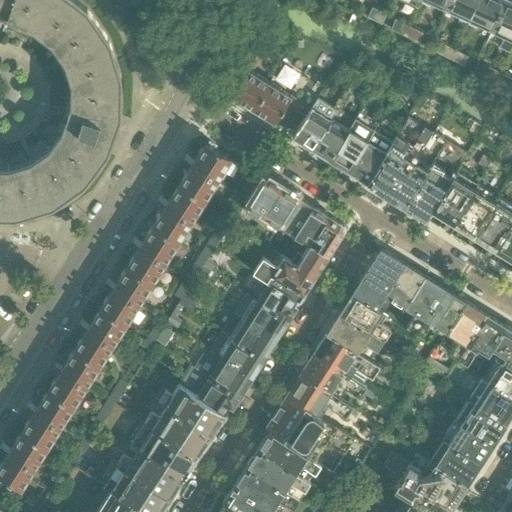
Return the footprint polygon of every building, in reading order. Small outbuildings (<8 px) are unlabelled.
[(63,137),(53,150),(32,165),(9,172),(0,171),(0,215),(15,216),(52,205),(83,183),(107,152),(111,139),(103,137),(107,125),(115,128),(119,115),(120,77),(109,40),(87,9),(75,0),(0,0),(0,12),(35,25),(55,40),(69,60),(76,83),(76,100),(70,100),(64,117),(58,134),(63,137)] [(425,0),(444,9),(447,0),(425,0)] [(447,0),(444,9),(469,20),(477,0),(447,0)] [(477,0),(469,20),(491,31),(505,0),(477,0)] [(505,0),(491,31),(511,40),(511,2),(507,0),(505,0)] [(368,17),(382,23),(386,15),(372,8),(368,17)] [(391,28),(404,35),(409,26),(395,20),(391,28)] [(409,26),(404,35),(418,42),(422,33),(409,26)] [(249,48),(253,50),(261,55),(269,41),(257,34),(249,48)] [(437,51),(450,58),(455,50),(441,43),(437,51)] [(238,98),(253,107),(269,82),(251,70),(261,55),(253,50),(238,74),(242,76),(233,92),(231,91),(230,93),(238,98)] [(455,50),(450,58),(464,65),(468,57),(455,50)] [(482,74),(496,81),(500,73),(487,66),(482,74)] [(511,78),(500,73),(496,81),(510,88),(511,83),(511,78)] [(269,82),(253,107),(276,121),(277,119),(275,118),(285,103),(299,112),(304,104),(269,82)] [(292,136),(311,148),(330,117),(336,108),(317,96),(311,105),(292,136)] [(311,148),(329,159),(348,128),(354,118),(340,109),(344,103),(340,101),(336,108),(330,117),(311,148)] [(329,159),(348,171),(365,138),(371,128),(375,121),(359,111),(354,118),(348,128),(329,159)] [(377,190),(383,193),(424,126),(405,114),(390,140),(383,150),(367,182),(378,189),(377,190)] [(393,199),(404,205),(428,166),(448,178),(451,174),(465,151),(424,126),(383,193),(393,199)] [(348,171),(367,182),(383,150),(390,140),(371,128),(365,138),(348,171)] [(206,140),(192,162),(217,179),(228,161),(230,158),(231,158),(231,157),(215,147),(216,146),(206,140)] [(477,164),(485,168),(490,160),(483,155),(477,164)] [(230,158),(228,161),(240,168),(246,171),(247,168),(242,165),(242,164),(231,158),(230,158)] [(490,160),(485,168),(492,173),(497,164),(490,160)] [(192,162),(179,183),(205,199),(217,179),(192,162)] [(425,218),(431,209),(448,178),(428,166),(404,205),(425,218)] [(192,284),(203,266),(214,248),(229,225),(247,195),(261,173),(254,169),(253,169),(254,169),(250,176),(249,175),(249,176),(249,177),(175,295),(182,299),(192,284)] [(258,215),(262,218),(282,186),(266,176),(261,173),(247,195),(252,199),(248,205),(259,212),(258,215)] [(431,209),(453,223),(473,188),(451,174),(448,178),(431,209)] [(179,183),(166,203),(191,219),(205,199),(179,183)] [(268,217),(280,225),(298,196),(282,186),(262,218),(266,220),(268,217)] [(453,223),(474,236),(495,201),(473,188),(453,223)] [(288,235),(293,238),(301,225),(313,205),(298,196),(280,225),(290,231),(288,235)] [(474,236),(495,249),(509,225),(511,219),(511,211),(495,201),(474,236)] [(166,203),(153,224),(178,241),(191,219),(166,203)] [(299,237),(309,244),(328,215),(313,205),(301,225),(293,238),(297,240),(299,237)] [(328,215),(309,244),(327,255),(342,232),(340,222),(328,215)] [(495,249),(511,259),(511,219),(509,225),(495,249)] [(153,224),(140,245),(165,261),(178,241),(153,224)] [(297,251),(291,260),(296,263),(315,275),(327,255),(309,244),(303,254),(302,254),(297,251)] [(140,245),(126,265),(152,281),(165,261),(140,245)] [(381,290),(385,292),(404,262),(380,247),(352,291),(378,308),(382,302),(380,300),(382,298),(378,295),(381,290)] [(262,256),(253,271),(265,278),(299,300),(315,275),(296,263),(291,260),(283,255),(279,252),(272,262),(262,256)] [(209,256),(203,265),(214,272),(217,267),(208,261),(210,257),(209,256)] [(385,292),(406,305),(424,274),(404,262),(385,292)] [(126,265),(113,286),(139,302),(152,281),(126,265)] [(199,289),(211,271),(203,266),(192,284),(199,289)] [(415,311),(405,325),(416,332),(444,287),(424,274),(406,305),(415,311)] [(264,288),(257,299),(287,319),(299,300),(265,278),(260,285),(264,288)] [(113,286),(100,306),(126,322),(139,302),(113,286)] [(432,330),(442,336),(465,300),(444,287),(416,332),(427,339),(432,330)] [(382,311),(378,308),(352,291),(338,312),(383,339),(383,340),(390,329),(376,320),(382,311)] [(246,293),(234,311),(274,338),(287,319),(257,299),(246,293)] [(447,351),(456,357),(485,312),(465,300),(442,336),(452,342),(447,351)] [(100,306),(87,327),(113,343),(126,322),(100,306)] [(234,311),(222,330),(263,356),(274,338),(234,311)] [(380,344),(383,339),(338,312),(326,331),(357,350),(370,359),(376,350),(380,344)] [(477,347),(487,353),(505,325),(485,312),(456,357),(467,364),(477,347)] [(497,360),(500,361),(511,368),(511,329),(505,325),(487,353),(497,360)] [(87,327),(74,347),(99,363),(113,343),(87,327)] [(154,328),(149,337),(155,342),(160,333),(154,328)] [(222,330),(210,350),(220,357),(250,376),(263,356),(222,330)] [(370,359),(357,350),(326,331),(313,352),(362,382),(368,373),(372,376),(379,365),(370,359)] [(143,346),(149,350),(155,342),(149,337),(143,346)] [(74,347),(61,368),(86,384),(99,363),(74,347)] [(203,353),(195,366),(209,375),(239,395),(250,376),(220,357),(210,350),(206,355),(203,353)] [(300,373),(332,392),(339,381),(343,384),(342,386),(359,396),(361,393),(366,385),(362,382),(313,352),(300,373)] [(497,360),(487,353),(484,359),(493,366),(497,360)] [(448,369),(430,357),(422,369),(440,380),(448,369)] [(511,368),(500,361),(486,382),(511,397),(511,368)] [(177,382),(179,383),(223,412),(227,414),(239,395),(209,375),(194,366),(190,363),(177,382)] [(61,368),(48,388),(73,404),(86,384),(61,368)] [(346,417),(353,406),(332,392),(300,373),(287,393),(317,413),(325,401),(330,405),(329,406),(346,417)] [(37,510),(40,511),(44,511),(75,465),(121,393),(128,383),(121,379),(94,420),(64,468),(37,510)] [(511,397),(486,382),(473,402),(505,422),(511,411),(511,397)] [(165,405),(210,433),(215,425),(223,412),(179,383),(172,393),(166,389),(159,401),(165,405)] [(374,391),(366,385),(361,393),(370,398),(374,391)] [(48,388),(35,409),(60,425),(73,404),(48,388)] [(354,437),(317,413),(287,393),(265,427),(269,429),(268,430),(321,462),(334,470),(354,437)] [(159,401),(151,413),(145,421),(145,422),(196,454),(201,446),(210,433),(165,405),(159,401)] [(473,402),(461,422),(492,442),(505,422),(473,402)] [(35,409),(22,429),(47,446),(60,425),(35,409)] [(130,443),(182,475),(188,467),(187,467),(196,454),(145,422),(139,431),(138,430),(130,443)] [(461,422),(448,442),(479,462),(492,442),(461,422)] [(370,431),(378,436),(383,429),(376,423),(370,431)] [(22,429),(9,450),(34,466),(47,446),(22,429)] [(315,471),(321,462),(268,430),(257,447),(295,471),(301,462),(315,471)] [(448,442),(435,463),(466,483),(479,462),(448,442)] [(117,463),(168,496),(169,496),(174,488),(182,475),(130,443),(117,463)] [(309,480),(295,471),(257,447),(246,464),(284,489),(289,481),(304,489),(309,480)] [(0,511),(5,511),(7,510),(0,506),(0,480),(2,478),(4,479),(5,478),(20,487),(34,466),(9,450),(0,463),(0,511)] [(390,450),(381,465),(389,471),(449,509),(466,483),(435,463),(429,459),(421,472),(409,464),(410,463),(390,450)] [(103,484),(117,493),(118,494),(137,506),(139,506),(147,511),(158,511),(161,508),(168,496),(117,463),(112,460),(99,480),(104,484),(103,484)] [(246,464),(234,482),(253,494),(272,507),(281,511),(290,511),(294,508),(300,511),(306,502),(300,498),(284,489),(246,464)] [(404,496),(396,509),(400,511),(447,511),(449,509),(389,471),(387,475),(394,479),(389,486),(404,496)] [(222,500),(226,502),(241,511),(281,511),(272,507),(234,482),(229,489),(223,499),(222,500)] [(118,494),(117,493),(104,511),(147,511),(139,506),(137,506),(118,494)] [(241,511),(226,502),(220,511),(241,511)]
